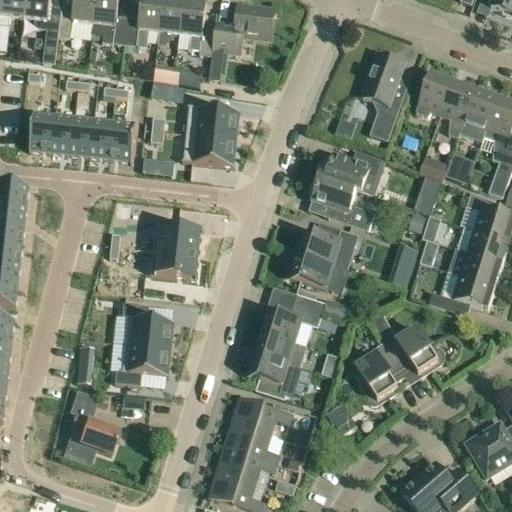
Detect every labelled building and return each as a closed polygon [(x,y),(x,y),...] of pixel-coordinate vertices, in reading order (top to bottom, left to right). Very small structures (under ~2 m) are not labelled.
[(0,29),(9,31),(10,21),(24,23),(27,0),(2,0),(1,14),(0,13),(0,29)] [(27,0),(24,23),(35,24),(34,32),(44,34),(47,34),(46,42),(44,52),(43,67),(55,68),(62,14),(63,0),(27,0)] [(91,45),(92,39),(93,28),(96,29),(99,0),(76,0),(74,15),(63,14),(59,42),(71,43),(71,42),(91,45)] [(127,50),(130,22),(117,20),(119,0),(99,0),(96,29),(93,28),(92,39),(95,39),(103,40),(102,47),(117,49),(124,50),(127,50)] [(143,0),(141,24),(130,22),(127,50),(147,53),(149,35),(161,36),(165,1),(163,0),(143,0)] [(511,0),(495,0),(491,13),(511,20),(511,0)] [(166,51),(170,48),(171,38),(181,39),(186,3),(165,1),(161,36),(159,50),(166,51)] [(186,3),(181,39),(192,40),(190,54),(199,55),(198,59),(212,61),(216,33),(204,31),(207,6),(186,3)] [(216,33),(212,61),(210,84),(220,85),(224,86),(228,57),(230,40),(241,41),(271,45),(274,14),(240,10),(238,23),(236,22),(232,26),(231,29),(217,28),(216,33)] [(35,51),(44,52),(46,42),(36,41),(35,51)] [(370,139),(388,145),(406,94),(395,90),(398,82),(403,68),(377,59),(372,75),(365,77),(368,84),(362,104),(374,108),(378,116),(370,139)] [(180,90),(182,74),(157,71),(155,87),(180,90)] [(27,86),(40,88),(41,79),(28,78),(27,86)] [(443,112),(452,86),(429,78),(415,117),(427,122),(431,117),(440,120),(443,112)] [(66,92),(78,94),(79,86),(67,84),(66,92)] [(78,94),(90,95),(91,87),(79,86),(78,94)] [(475,94),(452,86),(443,112),(440,120),(451,124),(449,139),(457,142),(459,138),(461,132),(475,94)] [(104,98),(116,100),(117,91),(104,90),(104,98)] [(116,100),(128,101),(129,93),(117,91),(116,100)] [(461,132),(459,138),(482,146),(483,142),(488,129),(498,102),(475,94),(461,132)] [(488,129),(483,142),(493,146),(492,164),(500,167),(489,197),(503,202),(511,177),(511,155),(505,153),(511,133),(511,107),(498,102),(488,129)] [(195,139),(237,144),(240,116),(198,112),(195,139)] [(29,156),(51,159),(56,119),(33,116),(29,156)] [(51,159),(71,161),(75,121),(56,119),(51,159)] [(71,161),(90,163),(94,123),(75,121),(71,161)] [(151,135),(159,135),(160,123),(152,122),(151,135)] [(90,163),(109,165),(113,125),(94,123),(90,163)] [(131,167),(136,128),(113,125),(109,165),(131,167)] [(149,147),(158,148),(159,135),(151,135),(149,147)] [(192,167),(234,172),(237,144),(195,139),(192,167)] [(356,194),(362,196),(366,182),(367,179),(375,182),(381,164),(356,155),(355,155),(352,166),(333,160),(325,182),(325,183),(356,194)] [(466,190),(475,166),(454,159),(452,164),(445,183),(459,188),(466,190)] [(423,167),(419,178),(431,182),(443,187),(449,168),(426,160),(423,167)] [(157,166),(145,164),(144,177),(156,178),(157,166)] [(421,190),(436,195),(440,186),(431,182),(425,180),(421,190)] [(351,209),(356,194),(325,183),(325,182),(322,181),(320,181),(312,204),(332,211),(328,222),(329,222),(368,236),(374,218),(351,209)] [(0,210),(25,213),(28,191),(0,187),(0,210)] [(466,211),(480,216),(482,211),(492,214),(495,206),(471,197),(466,211)] [(0,229),(23,232),(25,213),(0,210),(0,229)] [(480,216),(475,234),(511,245),(511,241),(511,220),(492,214),(482,211),(480,216)] [(413,218),(408,235),(418,239),(421,240),(423,234),(425,228),(427,223),(413,218)] [(421,244),(426,245),(426,244),(434,247),(441,224),(429,220),(421,244)] [(158,256),(200,261),(203,233),(161,228),(158,256)] [(0,248),(21,251),(23,232),(0,229),(0,248)] [(457,254),(467,257),(504,268),(511,245),(475,234),(464,231),(457,254)] [(300,236),(293,258),(333,271),(346,275),(352,255),(357,241),(341,236),(337,247),(300,236)] [(119,252),(121,240),(112,239),(111,251),(119,252)] [(426,244),(426,245),(419,268),(431,271),(438,248),(434,247),(426,244)] [(0,268),(19,270),(21,251),(0,248),(0,268)] [(110,263),(118,264),(119,252),(111,251),(110,263)] [(155,284),(197,288),(200,261),(158,256),(155,284)] [(504,268),(467,257),(460,280),(497,291),(504,268)] [(333,271),(293,258),(286,281),(326,293),(339,297),(346,275),(333,271)] [(0,287),(17,289),(19,270),(0,268),(0,287)] [(460,280),(453,303),(470,309),(489,315),(497,291),(460,280)] [(0,310),(14,312),(17,289),(0,287),(0,310)] [(432,297),(428,308),(444,313),(448,302),(432,297)] [(325,307),(296,298),(293,310),(321,319),(325,307)] [(317,332),(321,319),(293,310),(289,322),(268,316),(261,337),(295,347),(301,327),(317,332)] [(0,344),(10,346),(12,323),(0,321),(0,344)] [(129,350),(172,354),(174,329),(132,324),(129,350)] [(87,345),(95,346),(96,334),(88,333),(87,345)] [(383,348),(404,380),(414,374),(418,379),(427,373),(429,375),(439,368),(440,368),(441,367),(442,366),(442,365),(443,365),(443,364),(443,363),(443,362),(443,361),(443,360),(443,359),(443,358),(442,357),(442,356),(441,356),(441,355),(440,355),(440,354),(439,354),(438,354),(438,353),(437,353),(436,353),(435,353),(434,353),(433,353),(432,353),(431,354),(430,354),(417,333),(398,345),(394,340),(383,348)] [(295,347),(261,337),(254,358),(300,372),(306,351),(295,347)] [(0,364),(8,365),(10,346),(0,344),(0,364)] [(85,357),(94,358),(95,346),(87,345),(85,357)] [(394,387),(404,380),(383,348),(372,355),(375,360),(356,372),(369,393),(369,394),(368,394),(368,395),(367,395),(367,396),(367,397),(366,397),(366,398),(366,399),(366,400),(366,401),(366,402),(366,403),(366,404),(367,405),(367,406),(368,406),(368,407),(369,407),(369,408),(370,408),(371,408),(372,409),(373,409),(374,409),(375,409),(376,409),(377,409),(377,408),(378,408),(389,401),(388,398),(397,392),(394,387)] [(126,375),(169,379),(172,354),(129,350),(126,375)] [(291,399),(300,372),(254,358),(248,379),(259,382),(255,394),(284,403),(286,398),(291,399)] [(328,358),(325,368),(337,371),(340,362),(328,358)] [(118,436),(90,426),(98,403),(78,396),(70,419),(75,421),(70,435),(82,439),(79,448),(110,459),(118,436)] [(240,403),(232,428),(270,440),(274,425),(288,429),(291,419),(240,403)] [(351,410),(334,422),(350,443),(366,431),(351,410)] [(511,428),(504,433),(500,427),(466,447),(486,481),(511,465),(511,428)] [(232,428),(225,452),(276,468),(279,458),(265,454),(270,440),(232,428)] [(225,452),(217,476),(254,488),(259,473),(273,477),(276,468),(225,452)] [(85,483),(85,456),(72,456),(72,483),(85,483)] [(288,471),(296,474),(299,464),(291,462),(288,471)] [(457,473),(447,482),(435,468),(402,497),(414,511),(434,511),(442,506),(447,511),(457,511),(476,496),(457,473)] [(254,488),(217,476),(210,501),(245,511),(262,511),(264,507),(250,502),(254,488)] [(278,484),(275,493),(292,499),(295,490),(278,484)]
